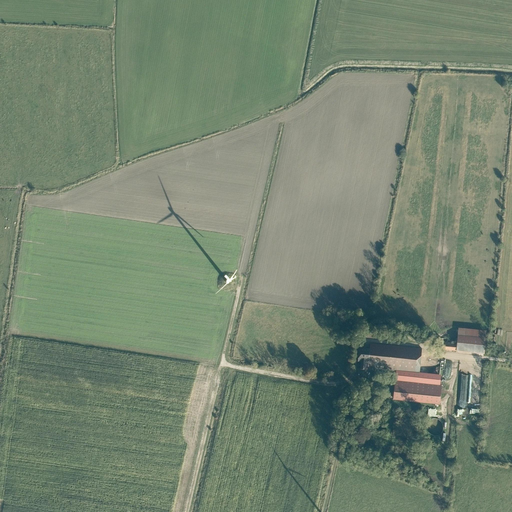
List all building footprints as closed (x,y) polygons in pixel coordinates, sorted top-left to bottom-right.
[(441,349),(455,350),(455,351),(481,354),(484,331),(457,328),(455,344),(442,343),(441,349)] [(420,376),(422,349),(369,344),(369,349),(356,348),(355,361),(356,361),(356,370),(362,371),(362,366),(368,366),(367,371),(420,376)] [(468,406),(470,365),(460,364),(458,406),(468,406)] [(440,406),(443,384),(397,379),(395,400),(440,406)] [(427,426),(427,428),(428,431),(430,433),(433,435),(435,435),(438,434),(441,433),(442,431),(443,428),(443,425),(442,423),(441,421),(438,419),(435,419),(433,419),(430,421),(428,423),(427,426)]
